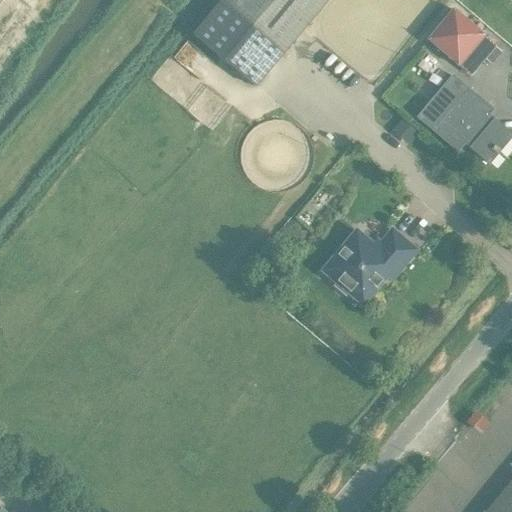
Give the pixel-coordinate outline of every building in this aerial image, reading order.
[(254,87),(280,56),(281,56),(327,0),(221,0),(218,3),(219,4),(192,36),(254,87)] [(453,10),(427,40),(457,66),(472,49),(485,60),(496,47),(483,36),(453,10)] [(491,112),(466,91),(451,78),(417,120),(457,153),(466,142),(473,147),(470,150),(488,165),(499,152),(496,149),(508,135),(494,123),(491,126),(484,120),(491,112)] [(402,120),(394,129),(409,142),(417,133),(402,120)] [(385,278),(390,282),(415,251),(391,231),(379,245),(375,241),(371,246),(355,233),(322,273),(336,285),(333,288),(345,297),(348,294),(362,306),(385,278)] [(511,511),(511,480),(485,511),(511,511)]
